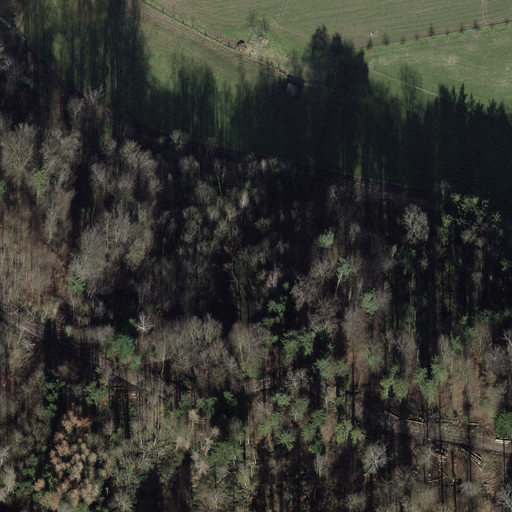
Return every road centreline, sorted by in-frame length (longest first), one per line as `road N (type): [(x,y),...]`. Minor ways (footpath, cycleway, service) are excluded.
road 1 (track): [(0,26),(77,95),(170,141),(511,212)]
road 2 (track): [(0,311),(168,397),(212,401),(285,380),(381,422),(511,449)]
